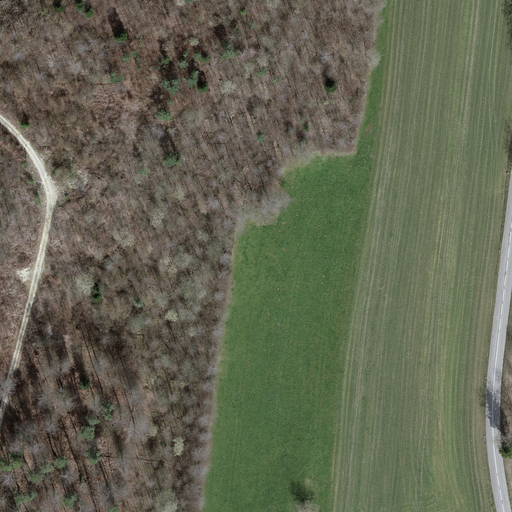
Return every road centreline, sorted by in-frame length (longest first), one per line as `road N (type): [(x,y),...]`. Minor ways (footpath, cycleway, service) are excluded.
road 1 (track): [(0,116),(42,166),(47,198),(0,428)]
road 2 (secondary): [(511,246),(500,360),(508,511)]
